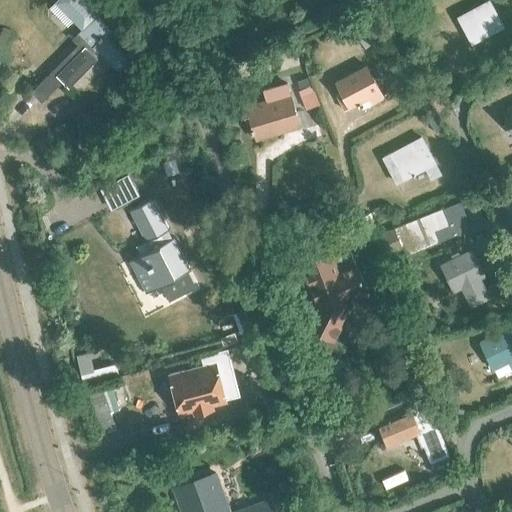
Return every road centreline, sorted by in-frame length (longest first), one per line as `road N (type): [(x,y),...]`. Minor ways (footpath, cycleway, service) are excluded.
road 1 (unclassified): [(165,0),(246,264),(344,511)]
road 2 (unclassified): [(60,511),(0,289)]
